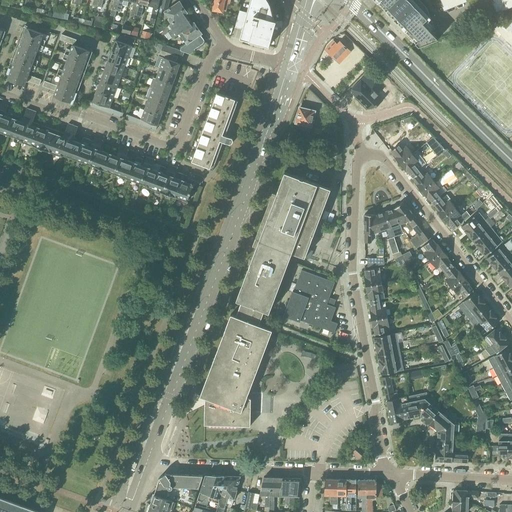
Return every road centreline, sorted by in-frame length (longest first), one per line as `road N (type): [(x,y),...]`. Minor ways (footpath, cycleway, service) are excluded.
road 1 (tertiary): [(147,462),(289,67)]
road 2 (residential): [(384,472),(353,281),(361,156)]
road 3 (residential): [(224,45),(205,68),(175,148),(0,87)]
road 4 (secondary): [(348,0),(511,163)]
road 5 (residential): [(361,156),(384,159),(511,320)]
road 6 (residential): [(314,470),(147,462)]
road 7 (residential): [(361,156),(356,119),(289,67)]
